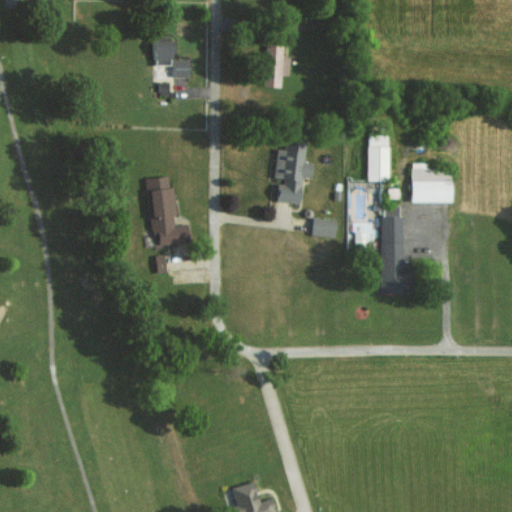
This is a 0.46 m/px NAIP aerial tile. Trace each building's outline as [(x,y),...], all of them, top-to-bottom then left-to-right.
[(187,77),(188,59),(172,58),(172,40),(152,40),(151,64),(171,65),(170,77),(187,77)] [(281,55),(281,45),(264,44),(263,86),(279,87),(279,74),(287,74),(288,55),(281,55)] [(387,179),(386,133),(365,134),(366,179),(387,179)] [(297,202),(300,176),(309,177),(311,161),(303,160),(305,143),(283,140),(282,149),(275,148),(272,176),(282,177),(281,183),(276,182),(274,200),(297,202)] [(143,176),(149,235),(156,234),(157,245),(187,242),(185,222),(174,223),(170,184),(167,185),(166,174),(143,176)] [(409,264),(400,264),(400,207),(380,206),(378,290),(409,291),(409,264)] [(333,235),(334,217),(311,217),(310,234),(333,235)] [(152,255),(156,272),(164,270),(161,253),(152,255)] [(227,486),(233,511),(273,511),(270,497),(257,500),(251,480),(227,486)]
